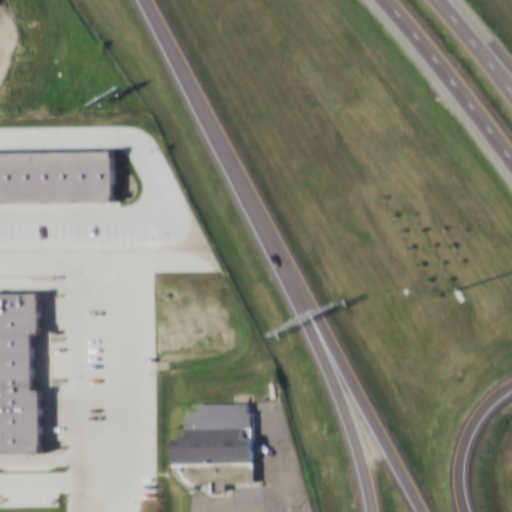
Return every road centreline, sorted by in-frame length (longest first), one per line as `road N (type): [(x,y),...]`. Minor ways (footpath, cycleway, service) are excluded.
road 1 (motorway): [(264,224),(424,511)]
road 2 (motorway): [(264,224),(324,351),(364,463)]
road 3 (motorway): [(167,36),(264,224)]
road 4 (motorway): [(386,0),(511,155)]
road 5 (motorway): [(471,511),(466,447),(485,407),(511,384)]
